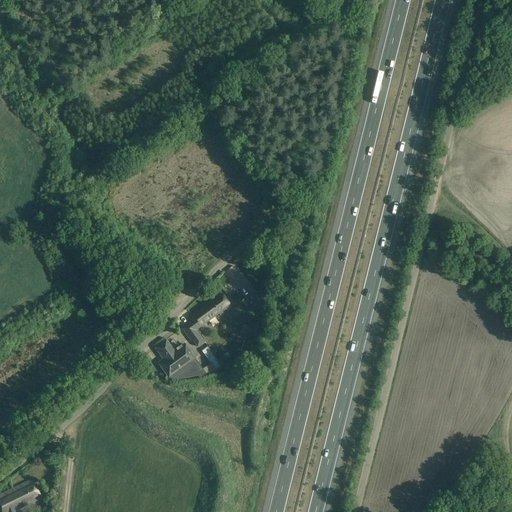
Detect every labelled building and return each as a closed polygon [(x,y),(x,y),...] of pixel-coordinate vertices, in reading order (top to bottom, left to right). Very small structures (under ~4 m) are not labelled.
[(265,276),(257,265),(250,271),(258,281),(265,276)] [(232,308),(220,292),(212,298),(214,301),(189,318),(192,322),(182,329),(192,342),(194,341),(198,347),(205,342),(197,331),(198,330),(198,329),(219,314),(220,316),(232,308)] [(265,302),(257,292),(247,299),(256,312),(265,305),(265,302)] [(260,325),(251,322),(250,326),(242,324),(239,334),(251,337),(251,336),(255,338),(260,325)] [(175,352),(166,341),(156,348),(164,360),(159,364),(171,381),(198,376),(200,378),(206,373),(191,352),(185,345),(175,352)] [(211,363),(204,368),(209,374),(222,366),(209,346),(203,350),(211,363)] [(13,511),(40,499),(31,480),(0,494),(0,509),(1,511),(13,511)]
